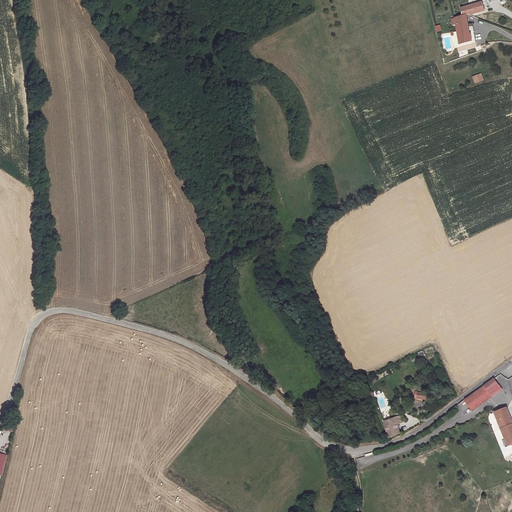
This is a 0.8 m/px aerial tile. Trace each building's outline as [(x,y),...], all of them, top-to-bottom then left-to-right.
[(464,15),(484,10),(483,1),(460,6),(462,15),(455,16),(460,42),(471,40),(470,32),(467,32),(464,15)] [(472,77),(474,84),(484,81),(481,73),(472,77)] [(496,380),(465,401),(472,410),(502,390),(496,380)] [(413,398),(426,401),(428,394),(415,391),(413,398)] [(511,443),(511,420),(506,408),(495,413),(509,445),(511,443)] [(399,414),(383,421),(390,439),(400,435),(396,424),(402,421),(399,414)]
